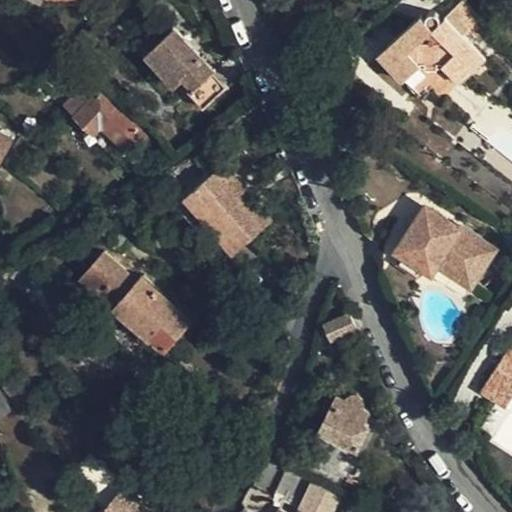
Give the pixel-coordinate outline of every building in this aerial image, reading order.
[(481,17),(465,0),(460,0),(441,18),(439,14),(435,13),(429,12),(426,14),(424,18),(420,14),(378,53),(421,98),(429,91),(412,72),(420,65),(444,67),(458,82),(484,58),(463,34),(481,17)] [(193,88),(190,92),(201,104),(223,84),(212,71),(214,69),(175,26),(147,52),(174,82),(182,76),(193,88)] [(76,88),(63,102),(94,132),(101,125),(123,145),(133,136),(142,144),(149,137),(99,90),(89,100),(76,88)] [(0,154),(10,137),(0,131),(0,154)] [(237,195),(245,188),(223,163),(184,196),(232,250),(271,218),(254,199),(248,205),(237,195)] [(254,199),(245,188),(237,195),(248,205),(254,199)] [(491,250),(426,207),(400,246),(394,242),(387,252),(405,264),(424,251),(469,281),(491,250)] [(94,287),(104,296),(98,303),(108,314),(100,325),(132,353),(151,333),(164,344),(190,316),(140,273),(136,278),(104,250),(81,276),(94,287)] [(391,258),(383,270),(417,293),(425,281),(391,258)] [(327,312),(330,320),(346,313),(343,306),(327,312)] [(348,312),(346,313),(330,320),(325,322),(331,337),(354,328),(348,312)] [(511,343),(511,344),(491,375),(511,389),(511,343)] [(505,406),(511,396),(511,389),(491,375),(481,390),(487,395),(505,406)] [(347,399),(337,393),(320,427),(357,447),(369,423),(363,421),(368,410),(362,406),(363,401),(361,397),(357,394),(353,394),(350,395),(347,399)] [(0,415),(9,409),(0,394),(0,415)] [(153,511),(154,511),(124,486),(101,511),(153,511)] [(340,511),(341,511),(344,504),(327,497),(324,504),(340,511)]
